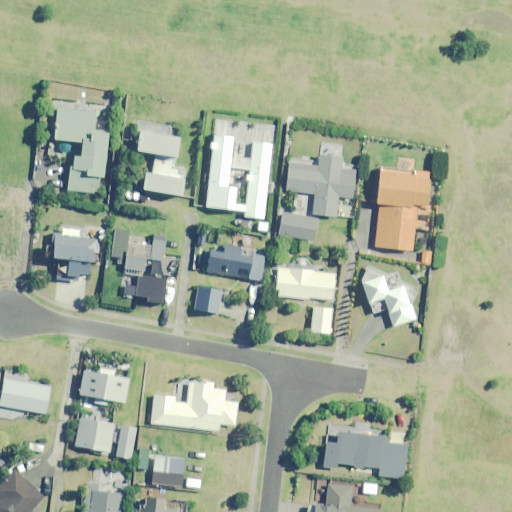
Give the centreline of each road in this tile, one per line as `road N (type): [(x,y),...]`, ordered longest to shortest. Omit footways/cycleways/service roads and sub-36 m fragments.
road 1 (residential): [(287,368),(8,315)]
road 2 (residential): [(267,511),(287,368)]
